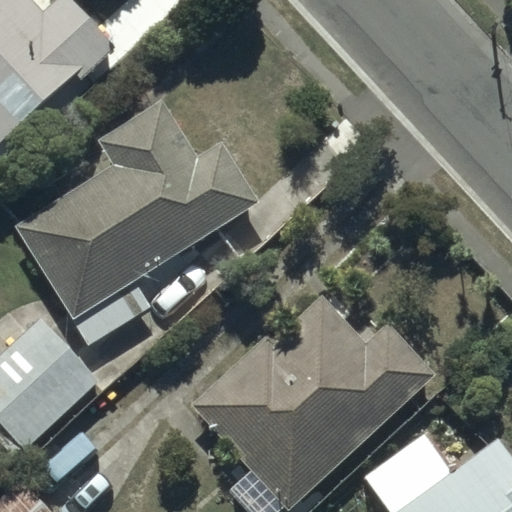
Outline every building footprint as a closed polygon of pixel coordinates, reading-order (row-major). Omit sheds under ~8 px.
[(0,0),(0,141),(116,38),(82,0),(0,0)] [(132,272),(254,195),(216,132),(193,146),(160,92),(95,132),(109,155),(10,216),(85,339),(149,299),(132,272)] [(261,511),(271,511),(427,368),(378,315),(363,329),(316,279),(190,395),(250,459),(230,478),(261,511)] [(0,421),(21,444),(28,438),(37,447),(98,390),(89,381),(96,375),(38,313),(0,348),(0,421)] [(511,511),(511,447),(498,426),(447,459),(424,424),(360,467),(386,506),(377,511),(511,511)] [(56,511),(19,472),(0,488),(0,511),(56,511)]
